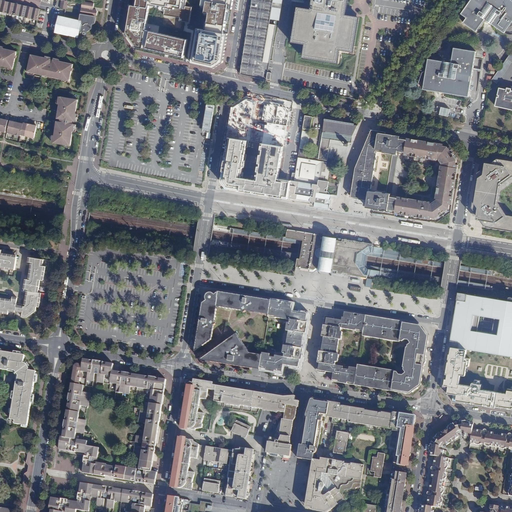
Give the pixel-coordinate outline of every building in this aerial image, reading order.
[(3,0),(0,12),(6,13),(9,2),(6,1),(3,0)] [(137,0),(137,6),(149,8),(150,5),(157,6),(157,8),(165,9),(165,7),(175,9),(175,8),(185,9),(186,6),(186,0),(137,0)] [(207,30),(224,33),(229,5),(233,5),(233,0),(203,0),(202,8),(207,9),(206,13),(210,13),(207,30)] [(254,0),(249,30),(242,71),(270,78),(281,0),(254,0)] [(311,0),(311,9),(297,7),(291,42),(305,44),(303,58),(338,63),(340,50),(354,52),(359,17),(346,15),(348,0),(311,0)] [(511,22),(511,0),(470,0),(461,14),(467,18),(463,22),(476,32),(485,19),(490,23),(504,33),(506,30),(511,22)] [(81,8),(93,9),(94,3),(82,1),(81,8)] [(12,2),(9,2),(6,13),(13,15),(15,3),(12,2)] [(15,3),(13,15),(19,16),(21,5),(17,4),(15,3)] [(19,16),(25,17),(27,6),(24,5),(21,5),(19,16)] [(137,6),(131,5),(127,33),(136,47),(184,58),(188,40),(149,31),(146,27),(149,8),(137,6)] [(25,17),(31,19),(34,7),(30,7),(27,6),(25,17)] [(191,7),(186,6),(185,9),(175,8),(175,9),(165,7),(165,9),(164,14),(180,17),(180,20),(189,22),(191,7)] [(34,7),(31,19),(37,20),(40,9),(36,8),(34,7)] [(92,16),(92,15),(93,9),(81,8),(80,14),(92,16)] [(87,32),(92,29),(93,24),(94,24),(95,23),(96,18),(95,16),(92,15),(92,16),(80,14),(79,21),(59,16),(56,32),(77,37),(78,36),(79,33),(83,30),(87,32)] [(228,34),(224,33),(207,30),(197,29),(191,64),(214,69),(223,63),(228,34)] [(0,65),(13,68),(17,52),(4,49),(3,48),(2,52),(0,51),(1,49),(2,47),(0,46),(0,65)] [(469,97),(476,51),(454,47),(451,63),(450,62),(428,59),(423,89),(469,97)] [(511,60),(511,51),(496,73),(501,77),(511,60)] [(45,58),(44,58),(31,55),(31,58),(32,59),(31,61),(30,62),(28,71),(70,81),(72,71),(71,71),(71,68),(73,68),(73,64),(60,61),(59,61),(58,65),(56,64),(57,62),(58,62),(58,59),(54,58),(54,60),(51,59),(51,58),(46,56),(45,58)] [(494,74),(496,65),(489,64),(487,73),(494,74)] [(496,73),(492,80),(496,83),(501,77),(496,73)] [(511,86),(511,88),(507,88),(507,89),(506,94),(505,94),(505,96),(505,97),(505,99),(504,98),(504,101),(503,105),(507,106),(511,107),(511,86)] [(506,94),(507,89),(499,88),(495,106),(503,105),(504,101),(504,98),(505,99),(505,97),(505,96),(505,94),(506,94)] [(71,146),(73,132),(73,129),(75,129),(76,129),(76,125),(73,124),(73,121),(77,122),(78,117),(76,116),(77,114),(76,114),(78,100),(74,99),(73,100),(71,100),(71,99),(60,97),(58,104),(60,104),(59,111),(60,112),(60,114),(58,114),(58,118),(61,119),(61,122),(57,122),(56,126),(57,126),(57,129),(56,129),(55,135),(53,135),(52,143),(64,145),(64,143),(66,144),(67,145),(71,146)] [(313,116),(305,115),(303,128),(310,129),(311,129),(313,116)] [(316,159),(320,159),(327,160),(331,139),(345,142),(349,142),(351,143),(352,136),(358,125),(354,125),(355,123),(343,121),(343,119),(328,116),(328,119),(325,119),(323,119),(316,159)] [(1,119),(0,124),(0,131),(5,133),(8,120),(1,119)] [(7,133),(14,135),(17,122),(10,121),(7,133)] [(20,136),(21,135),(23,124),(17,122),(14,135),(20,136)] [(21,135),(27,136),(30,124),(24,123),(23,124),(21,135)] [(30,124),(27,136),(34,138),(37,126),(30,124)] [(299,156),(306,157),(310,132),(303,131),(299,156)] [(405,154),(407,138),(400,137),(400,136),(379,132),(371,131),(369,137),(362,155),(361,154),(358,162),(355,180),(352,197),(366,200),(365,208),(367,208),(372,209),(372,208),(373,208),(373,210),(395,213),(397,196),(390,195),(391,195),(383,194),(384,192),(376,191),(376,192),(369,190),(369,188),(371,189),(372,184),(371,184),(371,181),(372,181),(374,171),(373,170),(373,168),(375,168),(376,160),(375,160),(375,157),(376,157),(377,153),(375,152),(376,149),(383,150),(382,152),(397,155),(397,153),(405,154)] [(288,198),(291,182),(278,179),(278,178),(284,146),(263,143),(256,180),(242,178),(248,140),(236,138),(229,137),(221,181),(227,188),(288,198)] [(412,139),(407,138),(405,154),(404,155),(437,160),(437,158),(439,159),(439,158),(441,157),(445,162),(442,164),(442,165),(441,165),(439,175),(456,178),(459,159),(449,145),(412,139)] [(397,156),(397,155),(382,152),(383,150),(376,149),(375,152),(377,153),(376,157),(375,157),(375,160),(376,160),(375,168),(373,168),(373,170),(374,171),(372,181),(371,181),(371,184),(372,184),(371,189),(369,188),(369,190),(376,192),(376,191),(384,192),(383,194),(391,195),(391,193),(386,193),(393,155),(397,156)] [(329,183),(329,181),(328,181),(324,180),(325,176),(327,162),(298,157),(294,181),(291,180),(291,182),(288,198),(307,201),(313,202),(312,204),(315,205),(327,207),(325,204),(326,199),(326,196),(327,196),(328,196),(329,196),(329,195),(330,194),(329,193),(329,192),(328,191),(327,191),(329,183)] [(478,172),(472,207),(477,214),(479,214),(479,215),(478,216),(480,218),(481,218),(481,220),(486,227),(511,230),(511,215),(507,215),(497,201),(499,186),(511,177),(511,160),(497,158),(491,163),(490,165),(490,166),(489,164),(486,166),(487,167),(486,168),(485,167),(478,172)] [(456,180),(456,178),(439,175),(437,188),(454,191),(454,188),(446,187),(447,179),(456,180)] [(454,188),(456,180),(447,179),(446,187),(454,188)] [(397,196),(395,213),(431,219),(431,217),(436,218),(440,215),(441,217),(446,213),(445,211),(449,208),(450,204),(452,204),(454,191),(437,188),(436,198),(437,198),(437,199),(439,202),(433,206),(431,204),(430,203),(430,202),(397,196)] [(324,238),(321,237),(319,235),(302,232),(287,229),(286,238),(303,240),(302,248),(300,257),(300,259),(297,258),(296,267),(300,267),(300,268),(301,268),(301,267),(302,268),(305,268),(308,269),(309,269),(310,269),(310,271),(311,271),(314,271),(315,272),(315,271),(316,271),(317,271),(317,270),(318,268),(319,268),(325,269),(331,270),(334,270),(336,273),(340,273),(351,275),(358,276),(364,277),(367,278),(367,275),(368,275),(371,276),(372,270),(367,269),(365,265),(366,254),(370,252),(375,252),(376,247),(372,246),(372,243),(370,243),(368,243),(364,242),(363,242),(357,241),(341,238),(339,240),(336,240),(330,239),(324,238)] [(0,264),(1,265),(1,268),(10,269),(15,270),(17,255),(2,252),(2,249),(0,248),(0,264)] [(8,314),(9,311),(15,312),(23,313),(22,316),(27,317),(36,311),(37,306),(39,307),(41,298),(42,293),(39,292),(40,286),(41,279),(44,280),(44,276),(44,275),(45,271),(46,266),(43,265),(44,259),(29,257),(28,262),(31,262),(28,279),(25,279),(24,288),(27,289),(24,306),(16,305),(18,297),(13,296),(12,299),(0,297),(0,312),(4,313),(8,314)] [(511,297),(509,297),(508,301),(467,294),(468,291),(457,289),(456,292),(458,293),(458,295),(459,295),(459,299),(457,299),(450,341),(454,341),(453,343),(450,342),(449,346),(467,349),(511,356),(511,297)] [(196,350),(196,351),(197,350),(212,340),(213,333),(212,333),(212,329),(211,327),(217,323),(215,321),(217,307),(241,311),(243,313),(246,311),(260,301),(260,298),(219,291),(219,292),(218,298),(216,298),(216,297),(216,296),(215,295),(215,294),(214,294),(213,293),(212,293),(210,293),(208,293),(207,295),(206,297),(206,298),(206,299),(207,300),(207,301),(208,302),(209,303),(209,304),(203,303),(202,303),(195,349),(196,350)] [(266,368),(266,371),(282,374),(284,365),(291,366),(291,368),(300,369),(301,363),(304,347),(305,338),(306,334),(308,320),(309,314),(300,312),(300,314),(292,312),(294,304),(271,300),(271,303),(290,306),(289,313),(292,314),(300,315),(303,316),(303,317),(305,319),(306,319),(301,346),(298,364),(296,365),(292,365),(284,363),(281,363),(280,369),(279,370),(266,368)] [(250,312),(269,315),(271,303),(260,301),(246,311),(250,312)] [(290,306),(271,303),(269,315),(269,317),(274,317),(288,320),(289,313),(290,306)] [(366,315),(344,312),(342,321),(335,319),(335,318),(328,317),(326,316),(325,318),(324,323),(323,329),(323,336),(321,343),(320,352),(317,372),(326,373),(326,372),(334,373),(332,382),(349,385),(349,381),(336,379),(338,366),(336,365),(335,365),(334,372),(321,369),(320,368),(328,320),(342,322),(345,322),(346,315),(366,318),(366,315)] [(300,315),(292,314),(291,320),(290,320),(290,324),(288,323),(287,331),(289,331),(287,346),(284,346),(283,353),(285,353),(284,357),(285,357),(284,363),(292,365),(296,365),(298,364),(301,346),(306,319),(305,319),(303,317),(303,316),(300,315)] [(366,319),(366,318),(346,315),(345,322),(344,329),(355,331),(364,332),(366,319)] [(390,322),(369,319),(366,337),(400,342),(400,341),(403,341),(405,340),(409,340),(411,343),(410,344),(408,346),(408,347),(408,348),(407,348),(404,363),(403,368),(404,368),(404,370),(406,373),(403,375),(399,375),(397,372),(395,372),(395,371),(358,365),(358,368),(355,384),(409,393),(412,391),(412,392),(419,388),(418,387),(419,386),(420,385),(423,366),(421,366),(421,362),(419,362),(420,358),(422,359),(422,355),(425,356),(425,355),(426,351),(423,351),(424,346),(426,347),(429,336),(427,334),(427,332),(423,327),(422,328),(421,326),(419,327),(407,325),(390,322)] [(341,328),(342,322),(328,320),(320,368),(321,369),(334,372),(335,365),(336,365),(336,362),(338,362),(339,354),(337,354),(339,339),(342,340),(343,332),(341,332),(342,328),(341,328)] [(236,346),(242,341),(236,334),(229,339),(233,345),(235,345),(236,346)] [(203,360),(246,368),(252,369),(254,360),(253,360),(253,356),(250,353),(242,341),(236,346),(235,345),(233,345),(229,339),(220,345),(203,358),(202,359),(203,360)] [(511,389),(508,389),(507,394),(481,389),(482,384),(480,384),(480,381),(475,380),(474,383),(472,383),(471,386),(459,384),(461,375),(465,375),(467,366),(469,366),(470,359),(465,358),(467,349),(449,346),(443,387),(453,401),(511,410),(511,389)] [(22,355),(19,354),(10,353),(0,350),(0,368),(4,369),(6,370),(6,369),(13,370),(15,373),(16,374),(15,381),(14,381),(14,383),(12,390),(11,399),(9,408),(9,413),(8,419),(12,420),(12,422),(19,424),(25,425),(28,402),(30,394),(32,383),(33,373),(34,371),(29,370),(26,370),(26,367),(23,363),(21,363),(21,360),(22,355)] [(254,360),(252,369),(260,370),(262,355),(250,353),(253,356),(253,360),(254,360)] [(265,364),(266,368),(279,370),(280,369),(281,363),(282,357),(274,355),(270,355),(270,354),(267,354),(265,364)] [(105,477),(105,475),(109,476),(115,477),(115,478),(135,481),(141,482),(155,485),(157,472),(152,471),(156,447),(162,407),(167,379),(156,378),(149,377),(129,373),(122,372),(117,371),(113,371),(114,364),(84,359),(83,364),(77,363),(75,365),(74,369),(70,393),(69,400),(66,420),(65,428),(63,437),(61,437),(59,449),(69,451),(75,452),(85,454),(85,456),(84,463),(82,473),(105,477)] [(350,368),(338,366),(336,379),(349,381),(351,378),(353,368),(350,367),(350,368)] [(355,385),(355,384),(358,368),(353,368),(351,378),(349,381),(349,385),(355,385)] [(187,393),(214,383),(214,382),(194,379),(193,383),(192,382),(190,382),(189,383),(189,384),(187,393)] [(213,385),(214,383),(187,393),(183,418),(181,428),(188,429),(196,430),(196,429),(202,428),(203,424),(202,424),(202,423),(204,416),(205,414),(198,413),(200,399),(207,400),(208,390),(216,391),(214,401),(225,403),(225,404),(226,405),(227,405),(238,406),(238,407),(239,407),(240,407),(240,406),(260,409),(262,409),(263,409),(264,411),(265,411),(270,412),(274,412),(277,413),(279,412),(285,413),(284,419),(282,419),(279,435),(281,436),(279,441),(271,438),(269,442),(267,453),(291,457),(292,446),(290,445),(290,438),(293,421),(295,418),(297,407),(299,407),(300,401),(295,400),(295,399),(295,396),(284,397),(278,396),(213,385)] [(309,402),(307,401),(304,420),(301,436),(301,438),(300,444),(298,458),(313,461),(313,460),(313,459),(314,454),(315,454),(316,453),(317,453),(317,452),(317,451),(323,418),(325,418),(326,415),(328,415),(330,401),(314,399),(311,398),(311,399),(310,399),(310,400),(309,400),(309,401),(309,402)] [(335,402),(330,401),(328,415),(328,417),(332,418),(351,421),(350,423),(391,429),(393,414),(382,412),(382,413),(365,410),(365,409),(341,405),(341,403),(335,402)] [(393,414),(391,429),(393,430),(393,431),(399,432),(394,458),(396,458),(395,463),(408,465),(416,416),(394,412),(393,414)] [(237,421),(232,432),(239,435),(244,424),(237,421)] [(433,511),(434,510),(432,510),(432,507),(439,508),(439,504),(441,504),(442,497),(440,497),(441,493),(443,493),(443,492),(444,487),(442,486),(443,479),(445,479),(446,473),(444,473),(445,469),(447,469),(448,462),(446,462),(447,458),(441,457),(441,454),(443,454),(444,450),(440,449),(440,446),(441,444),(444,442),(447,446),(450,443),(449,441),(454,438),(455,440),(459,437),(456,433),(459,431),(461,431),(464,431),(464,436),(468,436),(468,434),(471,435),(470,441),(474,441),(474,444),(481,445),(481,443),(485,443),(484,445),(506,449),(506,447),(510,447),(509,449),(511,449),(511,439),(511,440),(506,439),(507,434),(501,433),(500,436),(493,435),(494,432),(488,431),(487,436),(481,435),(482,431),(476,430),(476,432),(472,431),(472,429),(473,425),(469,424),(470,422),(463,421),(462,425),(455,426),(453,423),(447,428),(449,430),(443,433),(442,432),(435,436),(438,439),(434,445),(430,444),(429,452),(431,452),(431,455),(437,456),(436,460),(434,460),(433,466),(437,466),(437,472),(432,471),(431,477),(433,478),(432,485),(430,485),(429,490),(433,491),(432,497),(428,496),(427,502),(429,503),(429,506),(423,505),(422,509),(420,508),(419,511),(433,511)] [(251,427),(244,424),(239,435),(242,437),(242,438),(246,438),(248,434),(251,427)] [(336,438),(347,440),(348,433),(337,431),(336,438)] [(180,437),(179,444),(178,449),(172,482),(172,487),(192,490),(193,488),(193,483),(192,483),(195,473),(189,472),(191,458),(197,459),(199,446),(199,445),(198,444),(196,443),(194,441),(194,440),(187,439),(180,437)] [(335,446),(346,448),(347,441),(347,440),(336,438),(336,439),(335,446)] [(345,455),(346,448),(335,446),(333,453),(345,455)] [(229,450),(206,447),(204,460),(211,462),(219,463),(227,464),(229,450)] [(254,451),(255,450),(251,450),(247,449),(243,448),(240,448),(240,449),(233,450),(233,451),(233,457),(231,457),(228,478),(229,478),(228,489),(227,489),(226,493),(227,494),(226,496),(246,499),(247,498),(252,469),(253,458),(254,451)] [(383,462),(385,454),(378,453),(378,458),(373,457),(372,464),(392,467),(392,465),(391,463),(383,462)] [(311,474),(308,489),(307,497),(305,507),(313,509),(313,510),(323,511),(328,511),(347,498),(347,497),(347,496),(348,495),(349,494),(350,494),(351,494),(352,494),(353,494),(355,493),(356,489),(357,489),(358,488),(360,488),(364,468),(362,468),(362,466),(361,466),(361,465),(355,463),(356,458),(338,455),(337,460),(321,458),(321,460),(313,459),(313,460),(313,461),(312,466),(311,474)] [(391,469),(392,467),(372,464),(371,472),(375,472),(374,477),(381,478),(383,470),(390,471),(390,470),(391,470),(391,469)] [(406,482),(407,474),(393,472),(392,478),(391,478),(389,490),(388,490),(385,504),(387,504),(385,511),(400,511),(403,501),(406,482)] [(205,479),(203,490),(203,491),(211,492),(213,480),(205,479)] [(219,493),(219,492),(221,481),(213,480),(211,492),(219,493)] [(143,493),(138,492),(134,491),(113,488),(110,487),(109,492),(106,491),(106,487),(105,487),(103,486),(81,483),(79,492),(78,502),(68,500),(61,499),(51,497),(49,509),(49,510),(51,510),(50,511),(144,511),(145,511),(146,506),(152,507),(154,494),(143,493)] [(183,499),(170,497),(168,507),(167,511),(182,511),(182,510),(183,505),(182,505),(183,499)] [(191,500),(183,499),(182,505),(183,505),(182,510),(189,511),(190,504),(191,500)] [(205,511),(206,508),(212,509),(213,503),(206,502),(201,501),(200,505),(190,503),(190,504),(189,511),(193,511),(205,511)] [(511,511),(511,509),(509,509),(510,507),(506,507),(505,511),(502,510),(499,510),(499,508),(499,507),(497,504),(492,503),(490,511),(511,511)]
